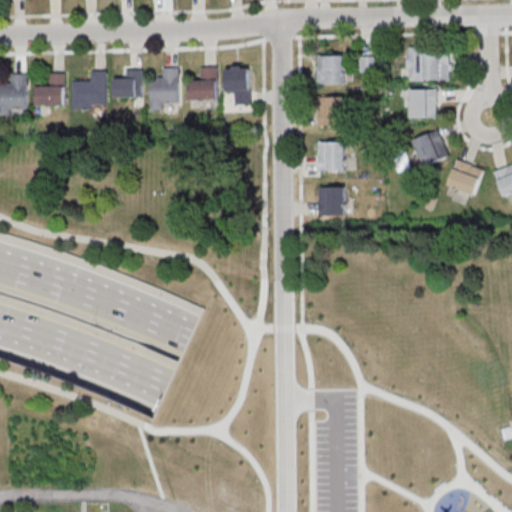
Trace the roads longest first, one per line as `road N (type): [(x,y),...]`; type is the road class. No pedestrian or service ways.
road 1 (residential): [(286,511),(282,22)]
road 2 (residential): [(282,22),(0,36)]
road 3 (residential): [(511,15),(282,22)]
road 4 (motorway): [(186,340),(0,268)]
road 5 (motorway): [(0,326),(163,389)]
